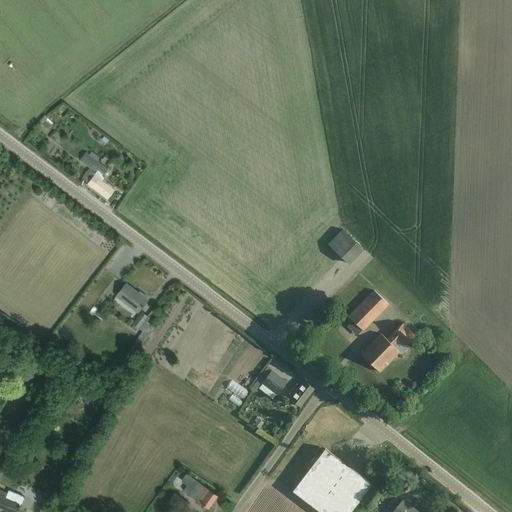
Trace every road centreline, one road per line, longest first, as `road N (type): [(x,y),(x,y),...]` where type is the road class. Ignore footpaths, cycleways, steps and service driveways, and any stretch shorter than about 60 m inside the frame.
road 1 (tertiary): [(329,386),(0,136)]
road 2 (tertiary): [(487,511),(329,386)]
road 3 (unclassified): [(236,511),(329,386)]
